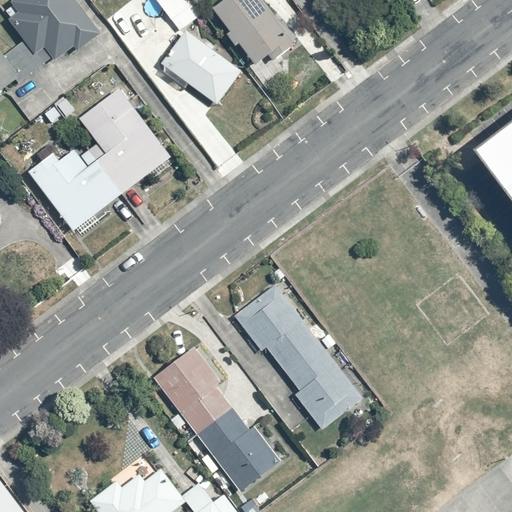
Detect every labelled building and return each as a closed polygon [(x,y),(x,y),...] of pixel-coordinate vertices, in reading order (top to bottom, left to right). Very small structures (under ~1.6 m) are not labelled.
[(26,38),(38,55),(45,49),(52,58),(55,62),(76,46),(81,53),(106,35),(81,0),(19,0),(16,3),(22,11),(12,19),(26,38)] [(197,19),(183,0),(158,0),(180,31),(197,19)] [(295,43),(261,0),(219,0),(210,7),(253,62),(264,53),(271,62),(295,43)] [(242,67),(187,27),(162,61),(217,101),(242,67)] [(38,55),(26,38),(5,53),(0,46),(0,95),(52,58),(45,49),(38,55)] [(172,159),(174,158),(121,89),(82,118),(99,140),(80,155),(75,149),(60,160),(54,153),(31,172),(77,232),(80,230),(84,235),(102,222),(98,216),(154,173),(158,179),(176,165),(172,159)] [(511,112),(463,149),(511,214),(511,112)] [(328,350),(330,348),(337,343),(331,334),(324,339),(283,285),(239,319),(263,351),(268,347),(299,389),(295,392),(288,397),(298,410),(305,405),(323,429),(365,398),(328,350)] [(224,381),(199,347),(157,378),(241,493),(283,462),(256,426),(251,429),(219,385),(224,381)] [(172,511),(185,503),(146,449),(110,475),(116,482),(92,500),(100,511),(172,511)] [(214,500),(199,482),(183,495),(196,511),(238,511),(224,493),(214,500)]
